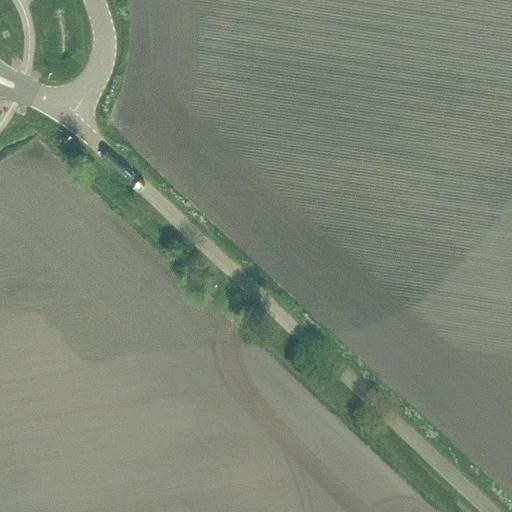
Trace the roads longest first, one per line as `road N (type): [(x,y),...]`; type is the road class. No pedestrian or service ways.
road 1 (unclassified): [(488,511),(70,121)]
road 2 (unclassified): [(94,0),(105,48),(70,121)]
